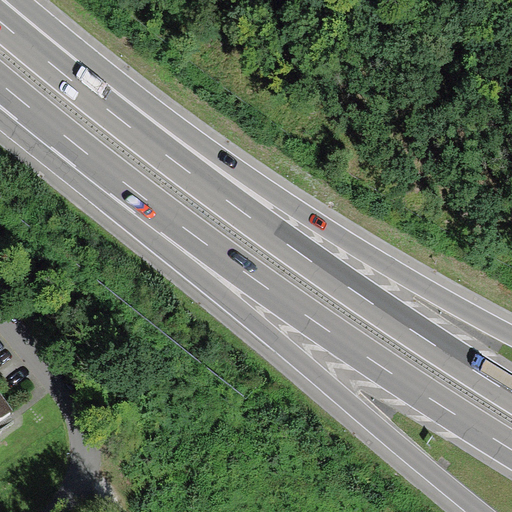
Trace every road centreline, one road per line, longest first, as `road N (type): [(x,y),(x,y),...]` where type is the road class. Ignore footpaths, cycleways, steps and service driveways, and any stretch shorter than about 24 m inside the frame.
road 1 (motorway): [(511,392),(245,213),(79,84)]
road 2 (motorway): [(511,333),(324,232),(79,84)]
road 3 (motorway): [(168,216),(299,359),(481,511)]
road 4 (motorway): [(168,216),(511,449)]
road 5 (residential): [(55,511),(104,453),(0,302)]
road 6 (motorway): [(0,81),(168,216)]
